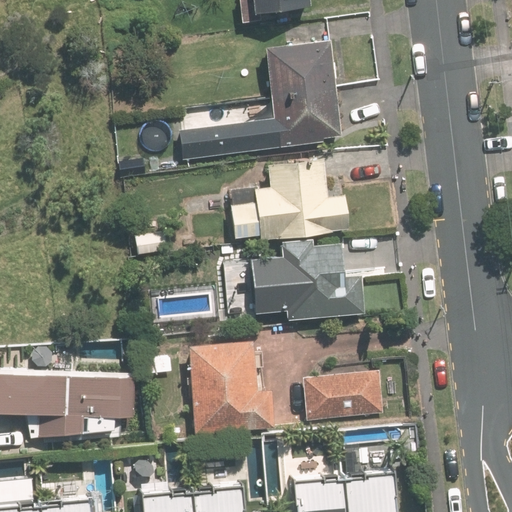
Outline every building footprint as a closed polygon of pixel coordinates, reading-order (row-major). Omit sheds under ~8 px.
[(256,0),(257,11),(315,5),(314,0),(256,0)] [(325,140),(325,136),(343,134),(333,36),(269,43),(276,117),(180,128),(183,157),(325,140)] [(330,194),(326,155),(270,161),(272,184),(257,186),(263,238),(350,229),(346,192),(330,194)] [(365,272),(346,273),(343,241),(315,244),(314,236),(280,239),(285,280),(275,281),(279,318),(368,309),(365,272)] [(189,344),(196,432),(275,425),(271,386),(259,387),(255,338),(189,344)] [(304,376),(308,419),(384,411),(379,368),(304,376)] [(135,414),(136,373),(0,369),(0,410),(27,411),(29,434),(117,426),(117,414),(135,414)] [(398,511),(394,464),(344,469),(348,511),(398,511)] [(348,511),(344,469),(294,475),(297,511),(348,511)] [(246,511),(243,479),(193,484),(195,511),(246,511)] [(195,511),(193,484),(143,489),(145,511),(195,511)] [(93,511),(91,490),(41,496),(42,511),(93,511)] [(42,511),(41,496),(0,499),(0,511),(42,511)]
